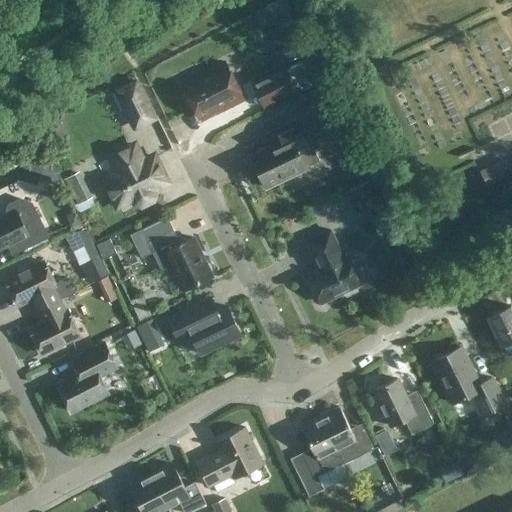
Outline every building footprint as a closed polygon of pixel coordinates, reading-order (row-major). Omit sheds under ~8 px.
[(265,5),(243,16),(247,25),(269,14),(265,5)] [(301,58),(269,73),(252,83),(263,104),(280,95),(310,80),(312,84),(323,79),(312,54),(301,59),(301,58)] [(204,75),(183,85),(197,114),(224,100),(226,104),(243,96),(225,60),(202,71),(204,75)] [(157,119),(136,77),(112,89),(132,131),(157,119)] [(300,95),(308,112),(325,145),(349,132),(332,100),(323,83),(300,95)] [(272,143),(250,153),(265,185),(305,166),(295,144),(306,139),(295,118),(266,132),(272,143)] [(122,168),(103,177),(116,202),(132,194),(134,200),(139,202),(150,197),(152,192),(149,187),(165,179),(153,153),(141,159),(133,143),(114,152),(122,168)] [(501,159),(480,170),(487,182),(507,172),(501,159)] [(75,163),(61,169),(72,195),(86,189),(75,163)] [(369,179),(347,189),(367,231),(389,220),(369,179)] [(316,194),(323,213),(339,207),(347,228),(357,224),(342,184),(316,194)] [(0,242),(13,236),(18,247),(45,234),(28,200),(16,195),(4,201),(1,213),(0,213),(0,242)] [(192,235),(179,241),(166,213),(140,226),(140,228),(129,234),(140,257),(152,251),(159,267),(170,262),(183,287),(211,273),(192,235)] [(56,260),(66,256),(70,267),(83,262),(84,265),(97,260),(82,222),(67,228),(71,238),(50,246),(56,260)] [(330,228),(306,239),(317,264),(315,270),(308,273),(321,301),(342,290),(346,293),(356,288),(356,284),(360,282),(347,255),(343,256),(330,228)] [(29,295),(35,307),(57,296),(51,284),(53,283),(40,258),(2,277),(15,302),(29,295)] [(96,277),(101,288),(111,283),(106,272),(104,272),(96,277)] [(130,300),(139,319),(149,314),(141,295),(130,300)] [(190,333),(199,352),(240,332),(226,304),(216,309),(210,295),(167,316),(178,338),(190,333)] [(62,308),(57,296),(35,307),(41,319),(26,326),(39,351),(77,332),(64,307),(62,308)] [(511,307),(510,304),(487,315),(501,344),(511,338),(511,307)] [(69,410),(106,391),(97,374),(114,365),(101,339),(68,356),(75,371),(54,381),(69,410)] [(461,346),(432,360),(453,403),(472,393),(475,394),(484,412),(505,401),(492,377),(479,383),(461,346)] [(397,376),(373,388),(390,424),(404,417),(411,432),(433,421),(419,394),(408,399),(397,376)] [(339,405),(320,415),(343,462),(373,447),(363,428),(353,433),(339,405)] [(323,487),(317,475),(343,462),(320,415),(300,424),(314,452),(293,462),(308,494),(323,487)] [(511,424),(497,432),(506,450),(511,447),(511,424)] [(218,449),(196,460),(209,485),(231,473),(233,477),(263,461),(244,425),(214,441),(218,449)] [(172,462),(150,473),(167,505),(178,500),(180,504),(190,499),(195,507),(205,502),(194,480),(184,486),(172,462)] [(135,511),(170,511),(167,505),(150,473),(128,484),(140,510),(135,511)] [(231,511),(224,498),(212,504),(216,511),(231,511)]
